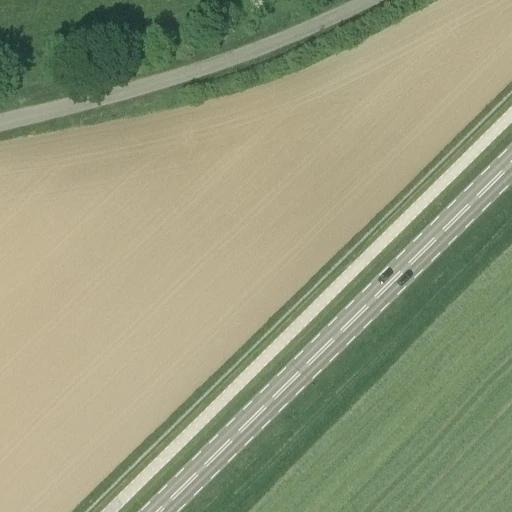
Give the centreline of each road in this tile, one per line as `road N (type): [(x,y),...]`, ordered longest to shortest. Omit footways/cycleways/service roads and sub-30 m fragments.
road 1 (primary): [(159,511),(511,163)]
road 2 (track): [(511,224),(225,511)]
road 3 (unclassified): [(0,122),(208,67),(367,0)]
